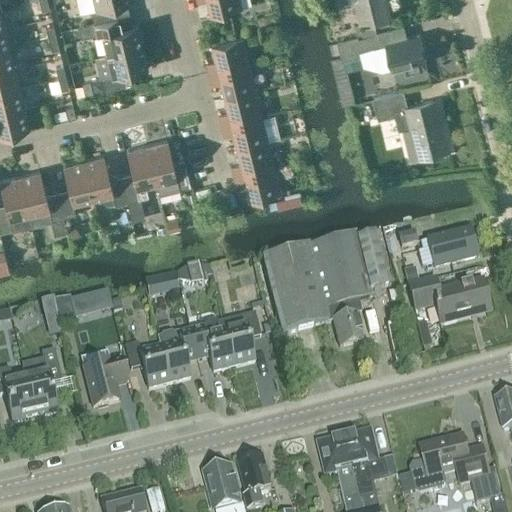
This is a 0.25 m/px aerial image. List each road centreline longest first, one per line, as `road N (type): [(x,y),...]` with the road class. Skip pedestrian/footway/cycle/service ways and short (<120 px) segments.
road 1 (tertiary): [(0,495),(511,365)]
road 2 (residential): [(511,201),(460,0)]
road 3 (residential): [(0,141),(203,104)]
